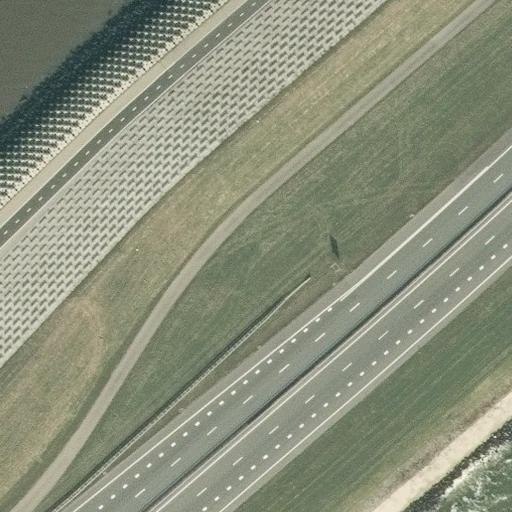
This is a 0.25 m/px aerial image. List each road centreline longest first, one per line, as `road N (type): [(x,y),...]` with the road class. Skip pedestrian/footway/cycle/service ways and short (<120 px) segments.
road 1 (motorway): [(511,165),(120,511)]
road 2 (motorway): [(185,511),(511,231)]
